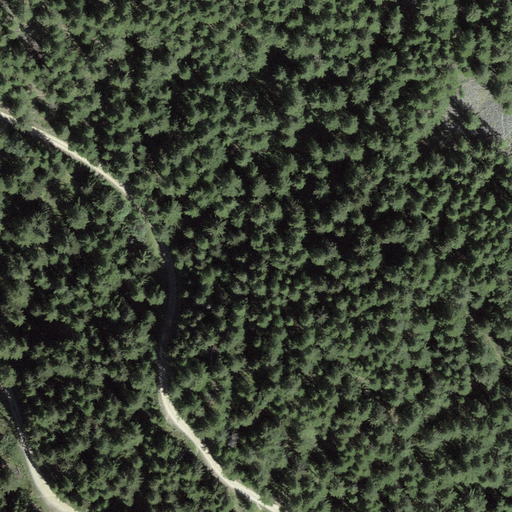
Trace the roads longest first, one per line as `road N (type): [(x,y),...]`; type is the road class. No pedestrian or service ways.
road 1 (unclassified): [(277,511),(212,464),(165,407),(162,347),(171,293),(148,216),(101,170),(0,118)]
road 2 (unclassified): [(0,377),(39,480),(66,511)]
